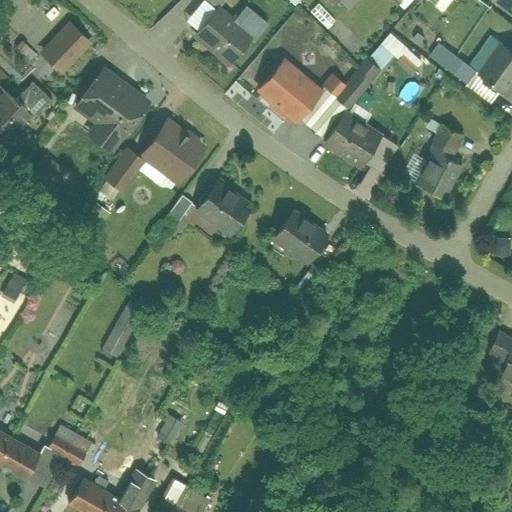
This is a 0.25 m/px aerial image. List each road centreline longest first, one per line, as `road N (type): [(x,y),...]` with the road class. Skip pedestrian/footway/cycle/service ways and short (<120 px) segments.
road 1 (residential): [(82,0),(219,113),(443,265)]
road 2 (residential): [(443,265),(511,156)]
